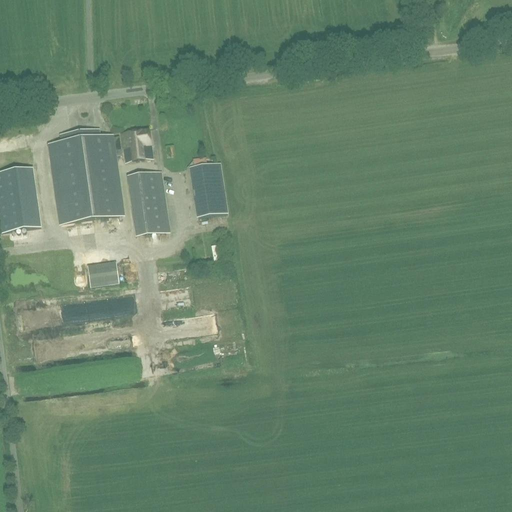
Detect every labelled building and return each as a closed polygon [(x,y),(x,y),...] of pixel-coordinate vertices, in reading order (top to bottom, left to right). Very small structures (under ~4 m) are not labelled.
[(121,135),(125,164),(153,160),(149,131),(121,135)] [(122,219),(113,152),(120,151),(118,138),(111,139),(111,137),(49,146),(60,227),(122,219)] [(193,165),(196,214),(228,212),(224,162),(193,165)] [(127,179),(136,239),(170,234),(161,174),(127,179)] [(80,227),(70,228),(71,236),(80,235),(80,227)] [(90,233),(89,228),(85,228),(87,250),(99,250),(97,233),(90,233)] [(89,263),(93,287),(120,282),(116,259),(89,263)] [(187,269),(166,273),(167,282),(160,283),(162,294),(176,291),(174,281),(189,279),(187,269)] [(100,302),(101,319),(118,318),(117,301),(100,302)]
